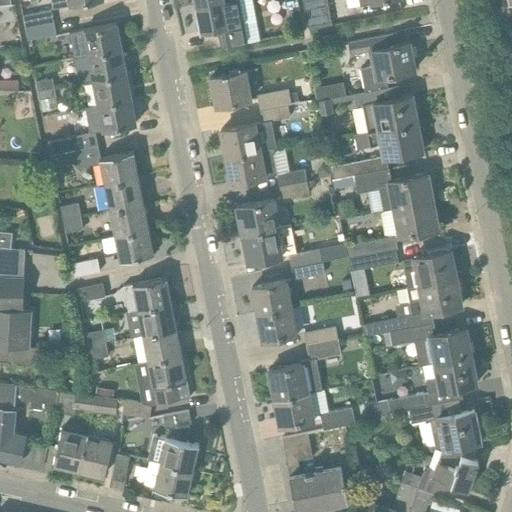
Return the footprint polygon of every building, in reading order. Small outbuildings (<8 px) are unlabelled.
[(50,0),(53,9),(68,6),(100,0),(50,0)] [(222,41),(246,36),(243,24),(240,24),(236,0),(233,0),(197,7),(202,33),(220,29),(222,41)] [(302,0),(309,30),(333,25),(327,0),(302,0)] [(25,28),(54,23),(51,10),(23,16),(25,28)] [(28,41),(56,35),(54,23),(25,28),(28,41)] [(74,59),(121,50),(116,24),(70,33),(74,59)] [(365,93),(378,90),(388,88),(386,76),(416,71),(410,43),(399,45),(396,33),(348,43),(351,56),(369,52),(372,67),(361,69),(365,93)] [(92,80),(126,73),(121,50),(74,59),(79,83),(92,80)] [(217,107),(253,99),(247,70),(211,78),(217,107)] [(97,106),(131,99),(126,73),(92,80),(97,106)] [(38,91),(54,88),(52,79),(36,82),(38,91)] [(42,113),(58,109),(54,88),(38,91),(42,113)] [(260,110),(289,105),(292,104),(289,88),(257,95),(260,110)] [(367,132),(418,123),(412,95),(381,102),(378,90),(365,93),(317,102),(320,116),(333,113),(331,104),(355,100),(357,108),(363,107),(367,132)] [(97,106),(102,131),(136,124),(131,99),(97,106)] [(263,123),(291,117),(289,105),(260,110),(263,123)] [(227,158),(262,151),(257,123),(222,130),(227,158)] [(380,145),(382,157),(382,159),(387,158),(423,150),(418,123),(367,132),(369,147),(380,145)] [(47,143),(50,156),(98,146),(95,132),(72,137),(73,138),(47,143)] [(98,146),(50,156),(52,168),(75,164),(76,168),(100,164),(104,184),(138,177),(133,152),(100,159),(98,146)] [(232,184),(268,177),(262,151),(227,158),(232,184)] [(387,158),(382,159),(382,157),(332,167),(334,180),(354,176),(389,169),(387,158)] [(280,186),(307,181),(305,169),(277,174),(280,186)] [(392,209),(433,200),(428,174),(391,181),(389,169),(354,176),(358,193),(379,189),(384,211),(392,209)] [(109,211),(143,204),(138,177),(104,184),(109,211)] [(282,199),(310,194),(307,181),(280,186),(282,199)] [(243,236),(279,229),(282,228),(276,199),(237,207),(243,236)] [(392,209),(398,237),(439,229),(433,200),(392,209)] [(63,220),(81,216),(78,203),(60,207),(63,220)] [(114,236),(148,229),(143,204),(109,211),(114,236)] [(65,233),(83,230),(81,216),(63,220),(65,233)] [(118,253),(120,262),(153,255),(148,229),(114,236),(103,239),(106,256),(118,253)] [(249,263),(284,256),(279,229),(243,236),(249,263)] [(0,247),(10,249),(12,234),(0,232),(0,247)] [(348,259),(396,249),(398,249),(395,235),(346,245),(348,259)] [(0,247),(0,275),(24,276),(24,251),(10,249),(0,247)] [(291,267),(323,261),(320,248),(289,255),(291,267)] [(351,271),(398,262),(396,249),(348,259),(351,271)] [(417,286),(457,279),(451,251),(402,260),(405,274),(415,272),(417,286)] [(74,277),(100,272),(97,259),(71,264),(74,277)] [(294,280),(325,273),(323,261),(291,267),(294,280)] [(0,345),(29,347),(30,310),(23,310),(24,276),(0,275),(0,345)] [(138,311),(171,304),(166,278),(132,284),(138,311)] [(395,306),(398,318),(407,316),(422,313),(462,305),(457,279),(417,286),(420,299),(409,301),(410,303),(395,306)] [(258,315),(293,308),(288,281),(253,288),(258,315)] [(79,302),(105,297),(103,284),(77,289),(79,302)] [(143,337),(177,331),(171,304),(138,311),(127,313),(134,339),(143,337)] [(264,341),(298,334),(293,308),(258,315),(264,341)] [(410,328),(407,316),(398,318),(362,325),(364,337),(390,332),(410,328)] [(466,329),(436,335),(433,324),(423,325),(410,328),(390,332),(393,345),(425,338),(428,338),(433,365),(472,357),(466,329)] [(307,347),(339,340),(336,326),(304,332),(307,347)] [(88,346),(106,343),(104,330),(86,333),(88,346)] [(148,363),(182,356),(177,331),(143,337),(148,363)] [(315,360),(341,354),(339,340),(307,347),(310,361),(315,360)] [(91,359),(99,358),(109,356),(106,343),(88,346),(91,359)] [(0,360),(11,361),(11,363),(44,366),(46,347),(29,347),(0,345),(0,360)] [(190,398),(187,381),(182,356),(148,363),(156,405),(190,398)] [(438,391),(439,392),(477,384),(472,357),(433,365),(436,378),(426,380),(428,393),(438,391)] [(275,400),(321,391),(315,360),(310,361),(301,362),(301,364),(269,370),(275,400)] [(30,409),(55,412),(58,391),(23,386),(0,383),(0,456),(19,461),(26,434),(14,431),(16,408),(14,408),(16,393),(21,394),(20,401),(30,402),(30,409)] [(91,395),(75,393),(75,394),(58,391),(55,412),(76,415),(76,409),(93,411),(95,396),(91,395)] [(280,426),(316,420),(321,418),(320,414),(328,412),(323,391),(321,391),(275,400),(280,426)] [(409,410),(426,406),(424,394),(378,402),(379,415),(409,410)] [(117,399),(95,396),(93,411),(115,414),(117,399)] [(441,449),(474,443),(481,442),(474,410),(461,413),(459,400),(426,406),(409,410),(410,414),(412,423),(430,420),(433,434),(436,450),(441,449)] [(124,414),(149,418),(152,405),(126,401),(124,414)] [(324,430),(355,424),(352,407),(328,412),(320,414),(321,418),(324,430)] [(174,428),(176,440),(156,435),(150,460),(152,460),(193,471),(199,445),(188,443),(191,432),(189,425),(192,425),(190,412),(165,416),(167,429),(174,428)] [(53,464),(80,471),(86,437),(60,431),(53,464)] [(340,465),(300,473),(298,461),(313,458),(308,433),(282,438),(290,475),(297,511),(347,502),(340,465)] [(111,444),(86,437),(80,471),(103,476),(111,444)] [(425,467),(422,477),(418,488),(436,494),(454,500),(459,487),(468,490),(478,461),(473,459),(475,452),(474,443),(441,449),(434,470),(425,467)] [(112,479),(125,482),(130,456),(117,453),(112,479)] [(146,484),(154,486),(153,489),(187,496),(193,471),(152,460),(146,484)] [(397,511),(398,511),(409,511),(418,488),(401,482),(392,507),(372,500),(367,511),(397,511)] [(418,488),(409,511),(429,511),(436,494),(418,488)]
